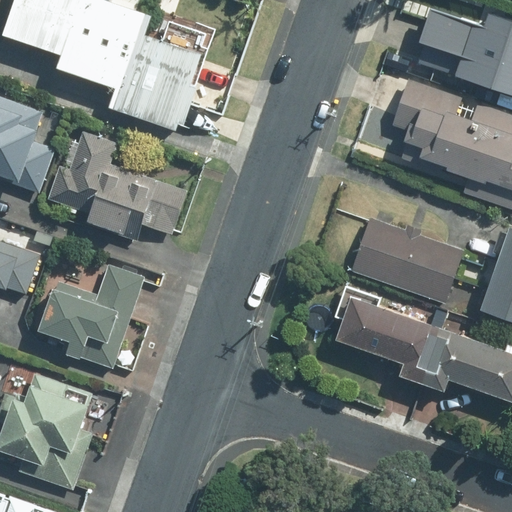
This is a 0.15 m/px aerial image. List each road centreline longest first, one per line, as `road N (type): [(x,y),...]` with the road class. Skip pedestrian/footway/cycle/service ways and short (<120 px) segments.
road 1 (residential): [(337,0),(202,386)]
road 2 (residential): [(202,386),(511,494)]
road 3 (residential): [(202,386),(159,511)]
